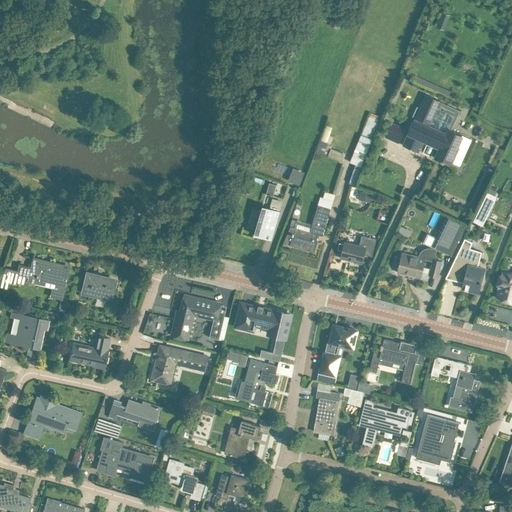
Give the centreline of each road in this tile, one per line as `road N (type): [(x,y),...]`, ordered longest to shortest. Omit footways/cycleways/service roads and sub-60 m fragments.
road 1 (residential): [(0,440),(29,373),(102,388),(120,380),(161,260)]
road 2 (unclassified): [(511,347),(312,297)]
road 3 (residential): [(462,496),(286,453)]
road 4 (residential): [(171,511),(0,458)]
road 5 (unclassified): [(161,260),(0,223)]
road 6 (residential): [(286,453),(312,297)]
road 7 (unclassified): [(312,297),(161,260)]
road 8 (residential): [(462,496),(511,377)]
